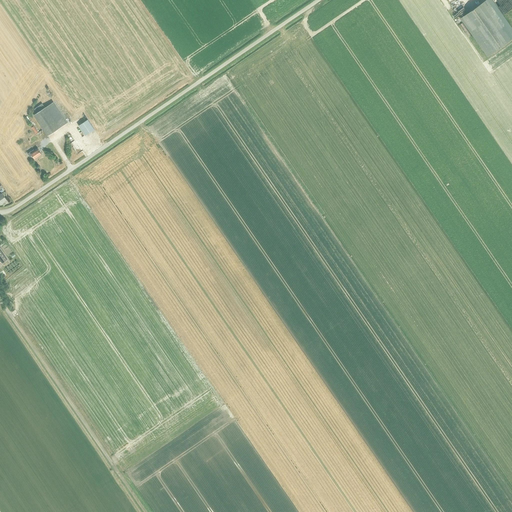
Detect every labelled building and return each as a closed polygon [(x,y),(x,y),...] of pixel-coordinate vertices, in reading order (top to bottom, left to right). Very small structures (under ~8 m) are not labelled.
[(511,38),(511,35),(487,0),(461,18),(488,56),(511,38)] [(511,0),(498,0),(507,12),(511,8),(511,0)] [(53,102),(46,107),(45,107),(42,104),(34,109),(37,113),(34,115),(48,136),(67,123),(53,102)] [(79,125),(85,135),(94,129),(88,119),(79,125)] [(77,138),(73,140),(78,150),(81,149),(77,138)] [(32,155),(35,159),(42,154),(38,148),(35,150),(34,149),(28,153),(30,157),(32,155)]
